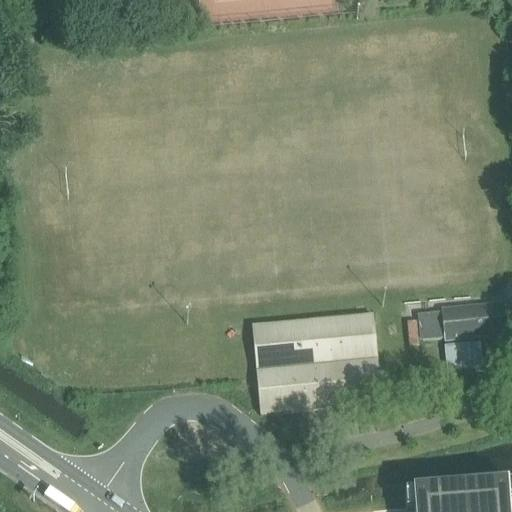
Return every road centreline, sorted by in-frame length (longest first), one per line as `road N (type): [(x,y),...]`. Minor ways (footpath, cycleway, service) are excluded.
road 1 (residential): [(105,496),(148,427),(194,407),(218,410),(273,452),(309,511)]
road 2 (tertiary): [(105,496),(0,422)]
